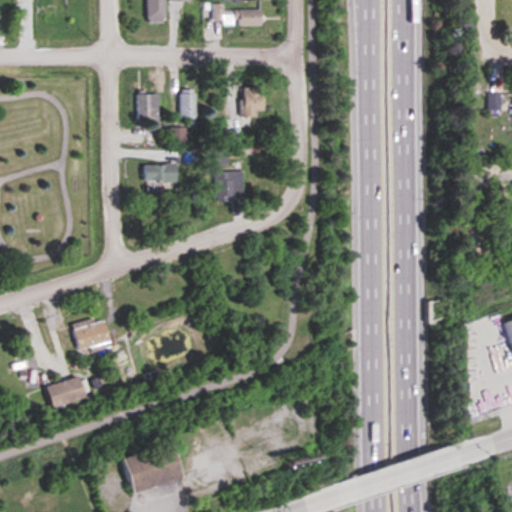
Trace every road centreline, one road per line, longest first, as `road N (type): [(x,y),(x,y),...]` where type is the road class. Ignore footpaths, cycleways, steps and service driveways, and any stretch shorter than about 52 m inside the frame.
road 1 (motorway): [(362,0),(371,511)]
road 2 (motorway): [(408,511),(402,0)]
road 3 (residential): [(291,53),(0,54)]
road 4 (residential): [(263,215),(0,301)]
road 5 (residential): [(102,0),(106,265)]
road 6 (residential): [(291,0),(293,173),(290,189),(263,215)]
road 7 (residential): [(451,454),(335,493)]
